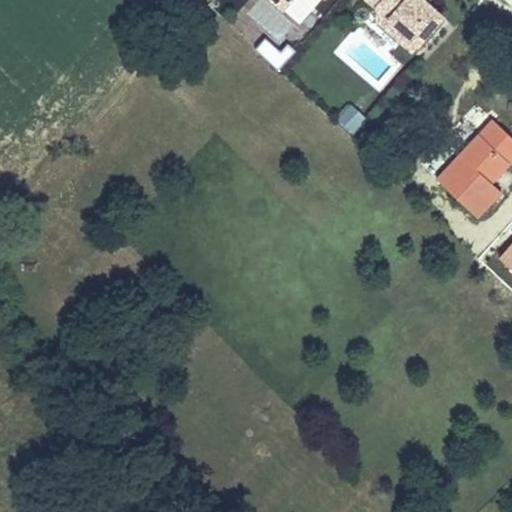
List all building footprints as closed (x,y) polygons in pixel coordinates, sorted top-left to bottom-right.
[(273,0),(285,9),(291,0),(273,0)] [(416,50),(450,9),(439,0),(356,0),(356,1),(416,50)] [(271,31),(255,45),(275,68),(291,53),(271,31)] [(354,132),(368,116),(351,103),(338,119),(354,132)] [(511,137),(495,121),(439,180),(478,217),(502,192),(492,184),(487,179),(505,160),(510,163),(511,161),(511,137)] [(492,184),(510,163),(505,160),(487,179),(492,184)] [(511,235),(496,256),(511,268),(511,235)]
